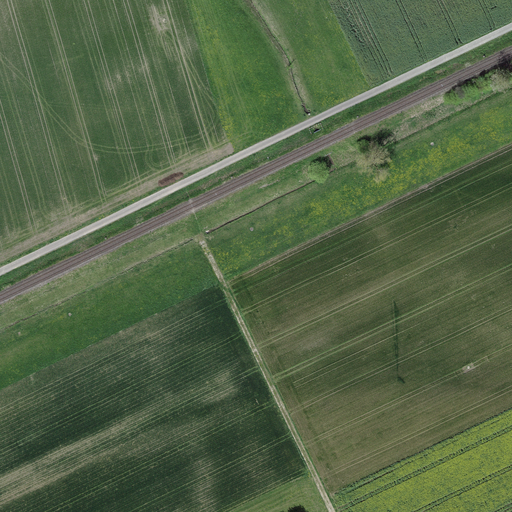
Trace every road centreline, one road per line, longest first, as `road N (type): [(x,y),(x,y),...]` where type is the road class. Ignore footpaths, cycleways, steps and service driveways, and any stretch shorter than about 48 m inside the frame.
road 1 (track): [(0,272),(511,23)]
road 2 (track): [(334,511),(198,231)]
